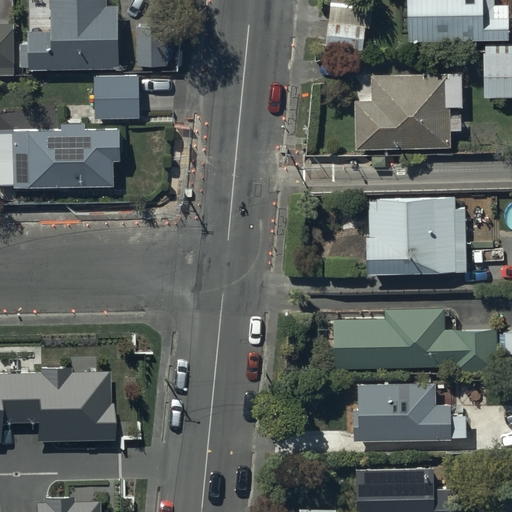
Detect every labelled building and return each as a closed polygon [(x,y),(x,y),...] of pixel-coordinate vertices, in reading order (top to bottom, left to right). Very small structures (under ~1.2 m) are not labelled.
[(14,65),(14,78),(33,78),(33,72),(117,70),(116,7),(105,8),(104,0),(48,0),(50,32),(28,33),(28,45),(20,46),(20,65),(14,65)] [(406,0),(408,43),(507,42),(506,6),(494,6),(493,0),(406,0)] [(371,6),(329,3),(326,46),(354,48),(355,35),(369,36),(371,6)] [(165,23),(136,23),(136,67),(166,67),(165,23)] [(0,77),(13,77),(13,24),(0,24),(0,77)] [(511,44),(485,45),(485,54),(483,54),(483,99),(511,98),(511,44)] [(354,102),(354,151),(448,149),(448,132),(461,132),(460,74),(370,76),(371,101),(354,102)] [(138,76),(95,76),(95,119),(139,118),(138,76)] [(61,127),(12,129),(14,188),(110,186),(110,161),(118,161),(118,128),(84,129),(84,123),(61,123),(61,127)] [(366,238),(367,276),(466,274),(464,201),(454,201),(454,196),(368,198),(369,238),(366,238)] [(334,320),(335,369),(452,368),(452,373),(496,373),(496,329),(444,330),(444,310),(385,311),(385,320),(334,320)] [(110,436),(108,371),(67,373),(69,368),(41,368),(41,374),(0,374),(0,417),(40,416),(41,438),(110,436)] [(353,411),(353,442),(450,442),(450,438),(466,438),(466,415),(451,415),(451,407),(435,407),(435,386),(357,386),(357,411),(353,411)] [(431,469),(355,470),(355,511),(450,511),(451,511),(447,511),(447,491),(432,491),(431,469)] [(511,511),(511,487),(490,488),(490,511),(511,511)] [(101,511),(101,502),(65,504),(65,500),(36,501),(36,511),(101,511)]
